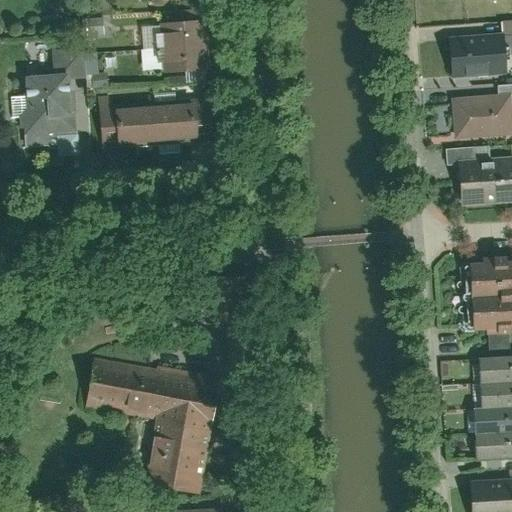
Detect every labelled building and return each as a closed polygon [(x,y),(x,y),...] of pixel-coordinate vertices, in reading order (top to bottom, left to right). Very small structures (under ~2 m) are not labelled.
[(191,45),(188,21),(158,24),(161,48),(191,45)] [(448,40),(450,80),(504,77),(502,38),(448,40)] [(194,68),(191,45),(161,48),(164,72),(194,68)] [(53,75),(21,76),(25,148),(58,146),(58,158),(81,157),(75,53),(52,55),(53,75)] [(453,141),(511,135),(511,115),(510,94),(449,99),(453,141)] [(190,102),(143,105),(146,141),(193,137),(190,102)] [(143,105),(97,109),(100,144),(146,141),(143,105)] [(511,199),(511,162),(455,164),(457,202),(511,199)] [(467,328),(511,325),(511,259),(463,263),(467,328)] [(246,347),(244,280),(214,281),(216,348),(246,347)] [(210,377),(95,353),(84,404),(152,418),(140,477),(187,487),(210,377)] [(471,406),(476,459),(511,455),(511,360),(479,363),(482,405),(471,406)] [(511,511),(511,483),(471,484),(471,511),(511,511)]
